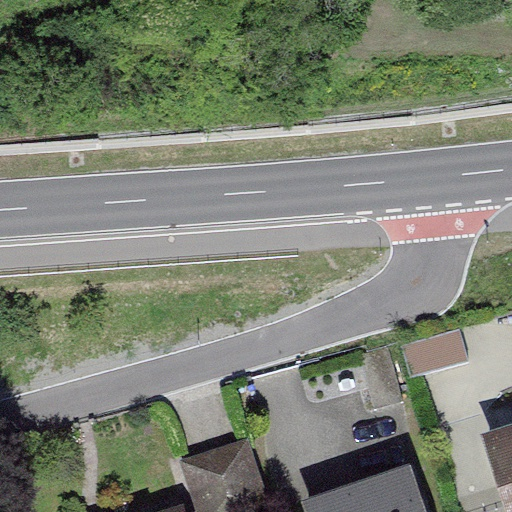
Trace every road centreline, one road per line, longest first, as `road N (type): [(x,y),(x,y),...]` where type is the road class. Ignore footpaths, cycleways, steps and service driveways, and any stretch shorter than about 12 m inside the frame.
road 1 (residential): [(435,176),(435,223),(413,289),(259,345),(0,420)]
road 2 (secondary): [(435,176),(0,205)]
